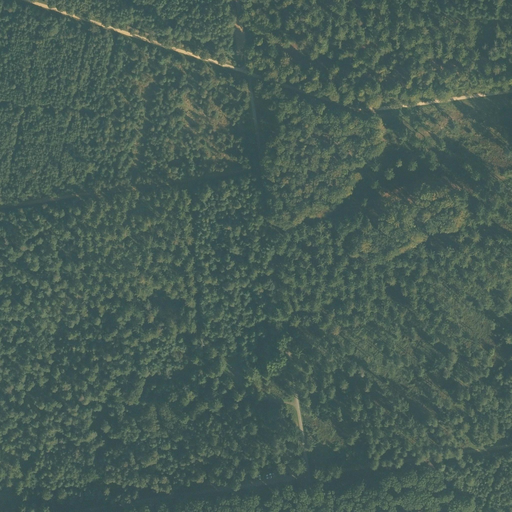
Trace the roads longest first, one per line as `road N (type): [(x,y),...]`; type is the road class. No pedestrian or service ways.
road 1 (track): [(25,511),(86,194)]
road 2 (track): [(511,89),(363,108),(246,70)]
road 3 (track): [(0,206),(262,169)]
road 4 (track): [(298,410),(262,169)]
road 5 (unclassified): [(299,477),(67,511)]
road 6 (track): [(246,70),(32,0)]
road 7 (track): [(471,451),(450,305),(461,293),(511,288)]
road 8 (track): [(511,445),(309,475)]
